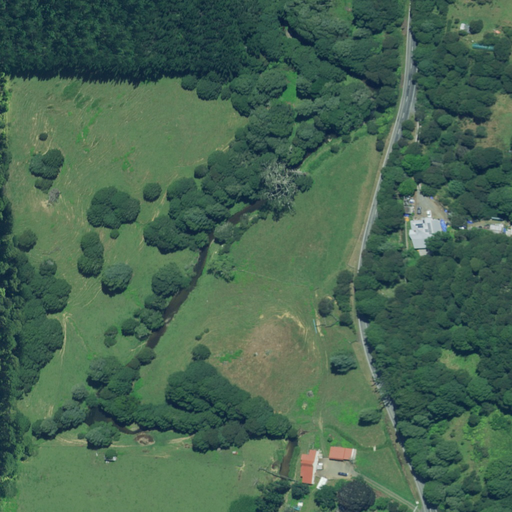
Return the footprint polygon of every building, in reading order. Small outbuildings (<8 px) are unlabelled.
[(470,26),(460,23),(458,31),(468,34),(470,26)] [(437,220),(432,220),(432,218),(424,218),(424,221),(413,221),(414,248),(433,248),(432,239),(438,239),(437,220)] [(464,226),(463,232),(482,234),(482,235),(494,236),(495,226),(484,225),(484,228),(464,226)] [(354,449),(331,447),(330,458),(353,460),(354,449)] [(319,451),(313,450),(313,456),(307,455),(304,476),(306,477),(305,483),(315,484),(319,451)] [(108,453),(107,461),(117,461),(118,453),(108,453)] [(329,479),(323,477),(318,488),(324,490),(329,479)]
